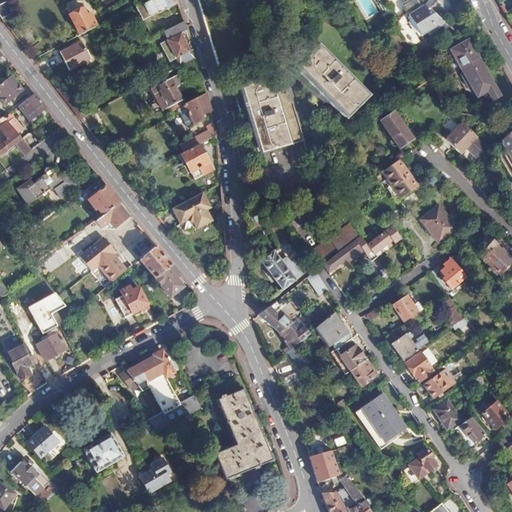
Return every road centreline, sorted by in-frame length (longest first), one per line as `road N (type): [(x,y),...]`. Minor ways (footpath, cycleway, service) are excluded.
road 1 (residential): [(231,317),(236,281),(221,127),(189,0)]
road 2 (residential): [(217,303),(44,394),(0,434)]
road 3 (residential): [(217,303),(70,125)]
road 4 (residential): [(309,507),(301,469),(231,317)]
road 5 (residential): [(462,478),(351,316)]
road 6 (unknown): [(91,369),(127,485)]
